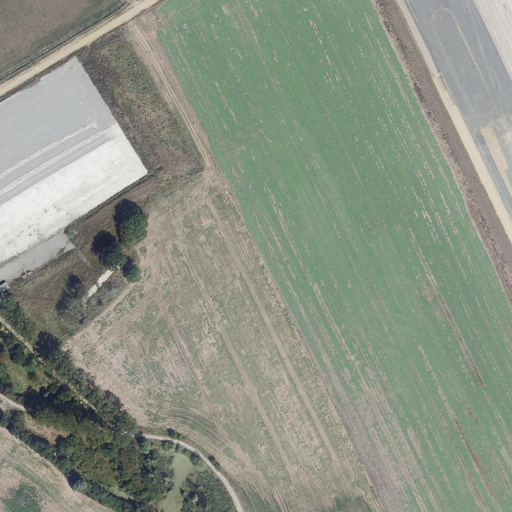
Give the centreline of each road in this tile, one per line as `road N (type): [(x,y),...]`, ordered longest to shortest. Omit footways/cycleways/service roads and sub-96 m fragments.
road 1 (track): [(0,316),(123,436),(193,449),(217,470),(240,511)]
road 2 (track): [(511,239),(397,0)]
road 3 (track): [(0,86),(142,0)]
road 4 (track): [(0,396),(123,436)]
